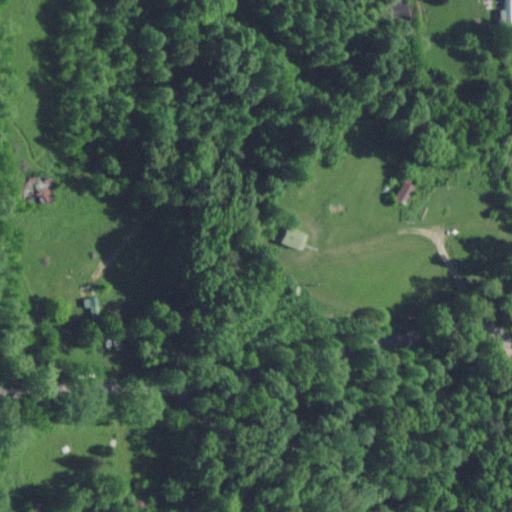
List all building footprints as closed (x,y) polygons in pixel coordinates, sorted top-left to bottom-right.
[(511,0),(502,0),(502,22),(511,22),(511,0)] [(402,205),(414,178),(397,170),(385,197),(402,205)] [(29,206),(46,206),(46,176),(29,176),(29,206)] [(299,250),(305,232),(282,224),(276,242),(299,250)] [(27,511),(39,511),(37,499),(26,501),(27,511)]
